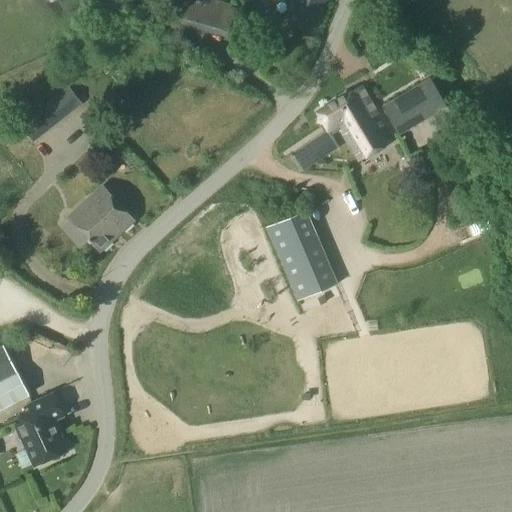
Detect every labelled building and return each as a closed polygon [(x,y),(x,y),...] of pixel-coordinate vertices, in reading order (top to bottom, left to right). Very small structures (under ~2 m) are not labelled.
[(314,35),(327,1),(323,0),(288,0),(280,23),(314,35)] [(434,81),(390,87),(394,121),(438,115),(434,81)] [(31,144),(79,106),(65,88),(47,102),(30,116),(18,125),(31,144)] [(340,96),(340,100),(373,153),(389,143),(373,117),(376,115),(360,88),(351,94),(347,92),(340,96)] [(326,131),(288,156),(299,173),(338,147),(331,136),(338,132),(356,163),(373,153),(340,100),(336,98),(329,102),(329,106),(317,113),(326,131)] [(99,251),(132,221),(101,187),(68,217),(99,251)] [(263,229),(295,302),(333,285),(302,212),(263,229)] [(0,410),(29,395),(2,345),(0,345),(0,410)] [(33,417),(15,426),(33,466),(66,451),(53,421),(62,417),(52,394),(28,405),(33,417)]
